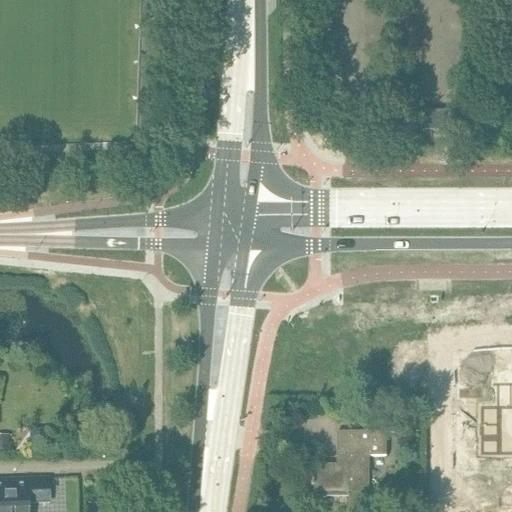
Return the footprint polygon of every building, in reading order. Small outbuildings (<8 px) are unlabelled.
[(422,112),(422,131),(459,131),(459,112),(422,112)] [(481,425),(479,425),(479,435),(481,435),(481,454),(511,454),(511,383),(493,383),(493,385),(497,385),(497,406),(481,406),(481,425)] [(387,458),(387,452),(387,432),(337,432),(337,465),(314,465),(313,481),(311,481),(312,486),(314,486),(313,492),(347,492),(346,511),(368,511),(369,458),(387,458)] [(9,440),(0,440),(0,454),(9,455),(9,440)] [(0,511),(30,511),(30,503),(50,503),(49,479),(0,480),(0,481),(3,481),(3,493),(0,493),(0,511)] [(511,511),(511,499),(502,499),(502,501),(508,501),(508,511),(503,511),(502,511),(511,511)]
